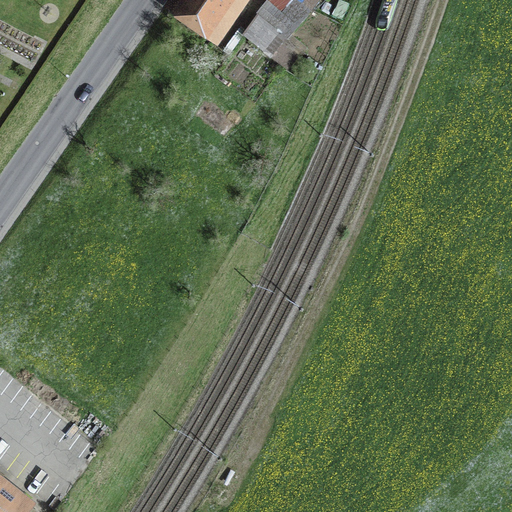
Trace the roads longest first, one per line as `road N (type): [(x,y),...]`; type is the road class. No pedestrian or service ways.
road 1 (track): [(442,0),(342,263)]
road 2 (tertiary): [(0,204),(142,0)]
